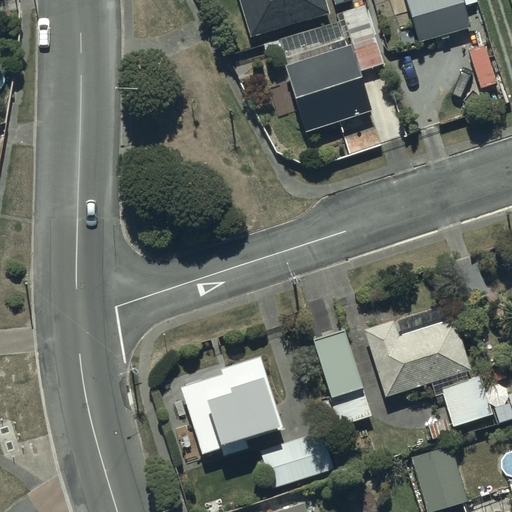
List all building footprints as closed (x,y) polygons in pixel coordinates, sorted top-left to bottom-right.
[(328,9),(325,0),(239,0),(250,32),(328,9)] [(467,21),(460,0),(406,0),(418,36),(467,21)] [(364,2),(341,8),(351,42),(359,67),(382,60),(364,2)] [(370,106),(350,42),(281,64),(301,128),(370,106)] [(445,302),(363,327),(383,395),(430,381),(434,394),(443,391),(453,424),(493,412),(482,373),(470,376),(467,369),(472,367),(456,317),(450,319),(445,302)] [(372,412),(343,327),(313,337),(341,422),(372,412)] [(279,421),(256,351),(219,363),(221,369),(178,383),(200,449),(219,443),(222,452),(246,444),(243,433),(279,421)] [(318,435),(258,452),(269,488),(329,470),(318,435)] [(449,447),(408,458),(422,511),(429,511),(464,503),(462,494),(469,492),(465,478),(457,480),(455,471),(461,470),(458,459),(453,460),(449,447)]
